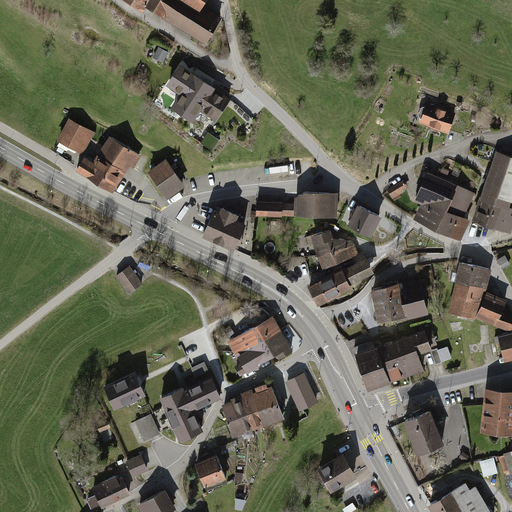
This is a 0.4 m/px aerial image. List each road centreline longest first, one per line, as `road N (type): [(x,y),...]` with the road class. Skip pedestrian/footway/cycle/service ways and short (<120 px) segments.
road 1 (residential): [(323,344),(228,393),(186,460),(105,511)]
road 2 (residential): [(335,176),(247,81),(224,0)]
road 3 (residential): [(335,176),(185,202),(152,228)]
road 4 (unclassified): [(152,228),(0,347)]
road 5 (secondary): [(309,323),(264,284),(152,228)]
road 6 (secondary): [(152,228),(0,147)]
road 7 (residential): [(309,323),(347,306),(388,272),(458,246)]
road 8 (tertiary): [(357,411),(511,366)]
road 9 (residential): [(458,246),(335,176)]
road 10 (track): [(116,0),(217,62),(237,64)]
